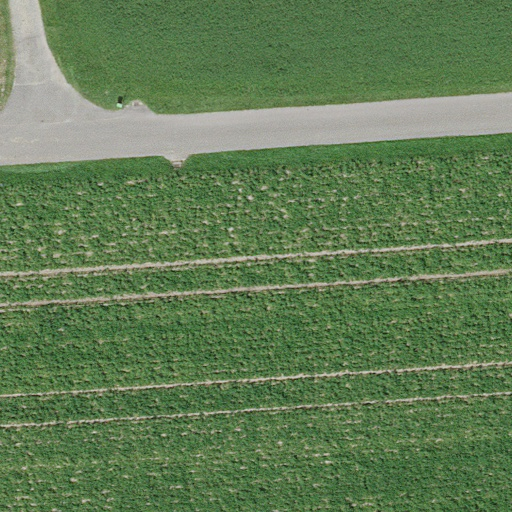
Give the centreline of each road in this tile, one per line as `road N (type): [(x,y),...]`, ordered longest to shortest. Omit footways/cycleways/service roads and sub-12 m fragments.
road 1 (unclassified): [(511,119),(0,148)]
road 2 (track): [(34,0),(54,147)]
